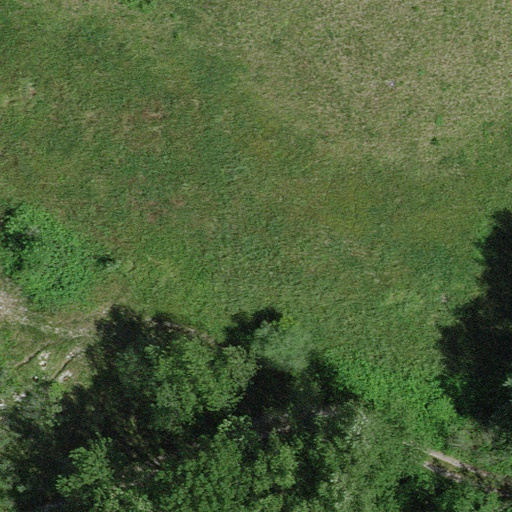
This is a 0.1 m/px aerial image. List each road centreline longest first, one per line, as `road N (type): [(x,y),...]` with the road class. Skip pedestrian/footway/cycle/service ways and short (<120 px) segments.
road 1 (track): [(511,487),(340,408),(56,511)]
road 2 (track): [(340,408),(236,361),(0,296)]
